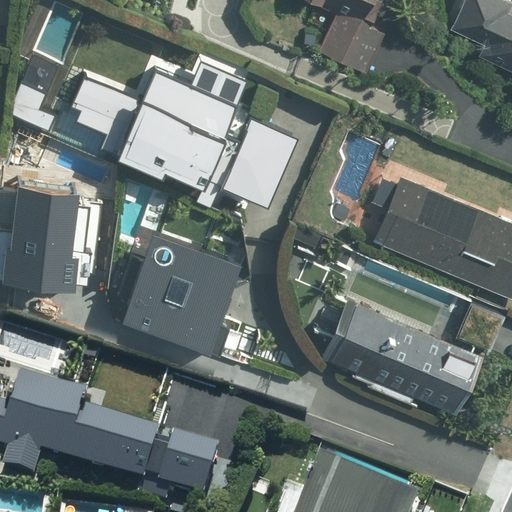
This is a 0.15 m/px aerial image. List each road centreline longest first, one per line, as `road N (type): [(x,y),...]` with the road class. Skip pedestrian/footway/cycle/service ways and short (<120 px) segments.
road 1 (unknown): [(295,107),(263,263),(294,363),(346,406),(511,480)]
road 2 (unknown): [(223,0),(238,43),(511,156)]
